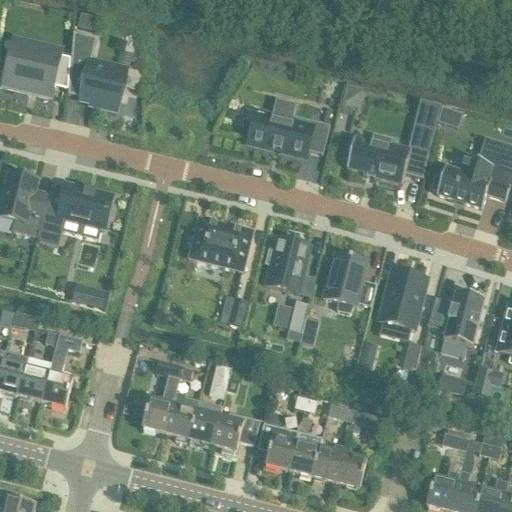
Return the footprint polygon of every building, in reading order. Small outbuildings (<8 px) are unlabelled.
[(93,21),(82,18),(79,30),(90,33),(93,21)] [(73,35),(68,97),(81,100),(80,104),(90,106),(90,108),(118,115),(123,94),(114,92),(119,70),(91,64),(92,61),(97,41),(73,35)] [(68,92),(70,61),(60,58),(61,53),(39,48),(36,59),(12,53),(3,89),(50,100),(53,89),(68,92)] [(254,120),(248,146),(306,160),(307,155),(323,158),(330,129),(313,125),(312,130),(292,125),(296,107),(276,102),(270,124),(254,120)] [(437,125),(441,110),(422,105),(418,121),(437,125)] [(440,111),(437,125),(457,131),(462,117),(440,111)] [(348,148),(343,167),(347,168),(346,171),(348,172),(348,171),(363,175),(363,177),(366,178),(366,179),(375,181),(375,180),(401,187),(401,188),(402,188),(405,177),(422,182),(423,181),(434,137),(415,132),(409,154),(390,149),(392,142),(373,137),(371,144),(356,140),(354,139),(352,149),(348,148)] [(482,212),(486,198),(506,204),(510,191),(511,182),(511,150),(499,146),(492,169),(465,161),(461,175),(445,170),(442,180),(437,179),(433,193),(437,194),(436,198),(482,212)] [(40,186),(11,179),(0,225),(16,228),(14,239),(39,245),(45,226),(51,201),(38,198),(40,186)] [(77,195),(63,252),(84,257),(90,231),(120,239),(128,207),(77,195)] [(199,222),(189,263),(243,276),(253,235),(199,222)] [(270,269),(265,289),(299,297),(311,250),(277,241),(274,254),(269,252),(265,267),(270,269)] [(335,257),(323,302),(338,306),(337,314),(350,317),(353,310),(356,311),(357,307),(370,310),(376,288),(363,285),(367,265),(335,257)] [(392,274),(379,325),(414,333),(427,282),(392,274)] [(102,311),(106,297),(94,294),(91,308),(102,311)] [(435,301),(428,327),(445,331),(442,342),(472,349),(477,330),(478,330),(479,329),(477,329),(479,322),(480,322),(481,321),(480,320),(484,301),(455,294),(452,305),(435,301)] [(248,306),(234,302),(228,327),(242,330),(248,306)] [(306,320),(309,308),(296,305),(289,334),(301,337),(306,320)] [(511,366),(511,308),(507,308),(496,354),(511,358),(509,366),(511,366)] [(26,325),(28,320),(16,317),(14,327),(13,330),(24,333),(25,330),(26,325)] [(301,337),(299,345),(313,349),(320,323),(306,320),(301,337)] [(47,348),(56,350),(57,350),(60,338),(50,336),(47,348)] [(56,350),(49,376),(50,376),(42,406),(66,412),(73,382),(61,379),(68,353),(80,356),(83,344),(60,338),(57,350),(56,350)] [(421,349),(409,346),(403,370),(415,373),(421,349)] [(0,381),(0,395),(20,400),(27,371),(29,363),(6,357),(4,365),(0,381)] [(358,372),(371,375),(374,361),(362,358),(358,372)] [(21,400),(42,406),(50,376),(49,376),(51,368),(29,363),(27,371),(20,400),(21,400)] [(160,365),(157,377),(168,380),(180,383),(181,383),(184,371),(160,365)] [(230,373),(217,370),(214,380),(228,384),(230,373)] [(194,373),(184,371),(181,383),(191,385),(194,373)] [(486,399),(491,375),(480,373),(474,396),(486,399)] [(462,397),(465,384),(442,378),(439,392),(462,397)] [(168,380),(162,405),(150,402),(143,431),(167,437),(177,397),(176,396),(180,383),(168,380)] [(229,383),(227,394),(236,397),(239,385),(229,383)] [(296,412),(305,414),(310,395),(300,392),(298,399),(299,400),(296,412)] [(318,405),(317,404),(319,397),(310,395),(305,414),(315,417),(318,405)] [(189,443),(190,443),(200,405),(185,401),(186,399),(177,397),(167,437),(176,440),(175,444),(187,447),(189,443)] [(190,443),(214,449),(221,420),(220,420),(222,410),(200,405),(190,443)] [(351,426),(355,414),(331,408),(328,421),(351,426)] [(349,434),(358,436),(360,428),(375,432),(378,420),(355,414),(351,426),(349,434)] [(229,417),(228,422),(221,420),(214,449),(223,451),(222,456),(234,458),(235,454),(238,455),(240,447),(253,450),(260,425),(247,422),(229,417)] [(303,420),(300,433),(306,434),(311,432),(312,426),(309,421),(303,420)] [(266,469),(290,475),(300,436),(264,427),(258,452),(270,455),(266,469)] [(290,475),(314,480),(321,452),(320,452),(322,442),(300,436),(290,475)] [(446,438),(442,449),(465,455),(468,444),(446,438)] [(333,455),(321,452),(314,480),(336,486),(343,458),(345,450),(335,447),(333,455)] [(479,459),(489,461),(491,450),(482,447),(479,459)] [(491,450),(489,461),(498,463),(501,452),(491,450)] [(367,464),(343,458),(336,486),(360,492),(367,464)] [(451,466),(447,484),(434,480),(427,509),(439,511),(451,511),(460,475),(462,469),(451,466)] [(451,511),(475,511),(481,492),(468,489),(470,478),(460,475),(451,511)] [(494,495),(481,492),(475,511),(501,511),(508,486),(497,483),(494,495)] [(511,511),(511,486),(508,486),(501,511),(511,511)] [(35,511),(36,511),(20,507),(22,499),(0,493),(0,511),(35,511)]
